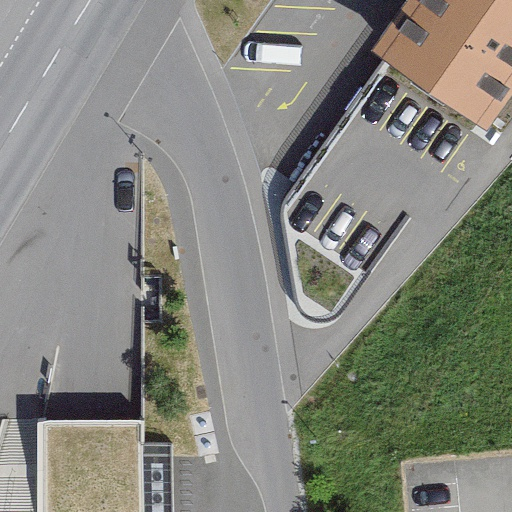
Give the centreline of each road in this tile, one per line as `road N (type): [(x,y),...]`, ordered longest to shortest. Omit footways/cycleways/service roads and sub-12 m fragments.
road 1 (residential): [(279,511),(211,170),(160,78),(88,6)]
road 2 (secondary): [(88,6),(0,159)]
